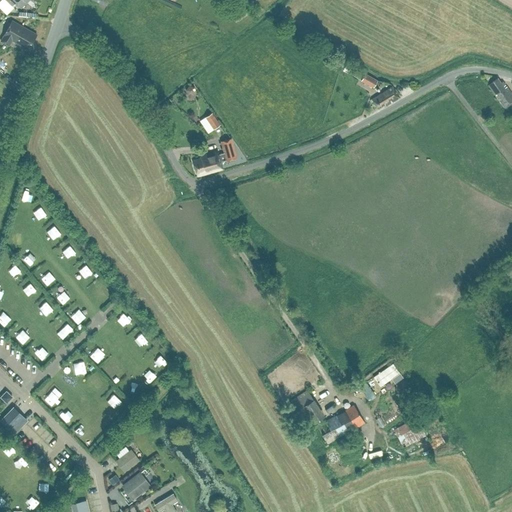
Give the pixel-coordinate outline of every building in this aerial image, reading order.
[(36,34),(12,20),(1,40),(9,44),(11,40),(28,49),(36,34)] [(350,74),(354,67),(346,63),(343,70),(350,74)] [(373,87),(378,80),(365,72),(360,80),(373,87)] [(488,85),(505,108),(506,107),(506,106),(511,101),(511,93),(507,86),(505,87),(504,86),(505,84),(503,81),(501,82),(497,78),(488,85)] [(399,97),(392,86),(371,98),(377,107),(384,103),(385,105),(399,97)] [(204,117),(212,129),(219,124),(211,112),(204,117)] [(236,157),(231,138),(221,141),(224,152),(218,154),(217,151),(200,155),(201,158),(192,160),(197,176),(222,169),(220,161),(226,160),(236,157)] [(59,220),(53,227),(57,231),(63,224),(59,220)] [(75,238),(67,241),(71,252),(80,249),(75,238)] [(26,252),(33,259),(40,252),(33,245),(26,252)] [(91,259),(86,262),(92,271),(97,268),(91,259)] [(48,282),(54,279),(48,269),(43,272),(48,282)] [(40,290),(43,282),(32,276),(28,284),(40,290)] [(95,290),(102,298),(112,289),(106,281),(95,290)] [(65,288),(61,290),(66,299),(70,296),(65,288)] [(7,305),(0,312),(9,320),(15,313),(7,305)] [(77,306),(73,310),(81,316),(85,312),(77,306)] [(119,317),(126,324),(131,319),(124,312),(119,317)] [(65,328),(72,324),(68,316),(60,319),(65,328)] [(24,325),(29,333),(37,328),(32,320),(24,325)] [(102,340),(94,348),(100,353),(107,345),(102,340)] [(89,356),(78,357),(78,368),(89,368),(89,356)] [(116,373),(125,365),(117,356),(108,364),(116,373)] [(101,371),(96,378),(103,383),(107,377),(101,371)] [(370,391),(381,383),(376,376),(365,383),(370,391)] [(114,387),(109,393),(116,399),(121,393),(114,387)] [(287,402),(304,429),(324,415),(307,389),(287,402)] [(5,390),(0,395),(0,397),(5,403),(11,397),(5,390)] [(334,402),(337,393),(332,391),(329,400),(334,402)] [(327,444),(364,422),(354,404),(345,409),(345,410),(317,426),(327,444)] [(0,421),(13,433),(26,419),(13,406),(0,419),(0,421)] [(67,406),(62,409),(69,418),(74,414),(67,406)] [(429,443),(416,417),(393,429),(407,455),(429,443)] [(90,435),(95,432),(91,426),(86,429),(90,435)] [(44,434),(52,436),(53,429),(45,427),(44,434)] [(115,461),(123,471),(138,460),(131,449),(115,461)] [(139,471),(120,485),(132,500),(150,485),(139,471)] [(45,473),(39,477),(43,483),(49,479),(45,473)] [(176,499),(172,492),(153,503),(157,511),(163,507),(166,511),(174,511),(175,511),(171,503),(176,499)] [(88,511),(85,499),(75,502),(76,502),(77,511),(88,511)]
